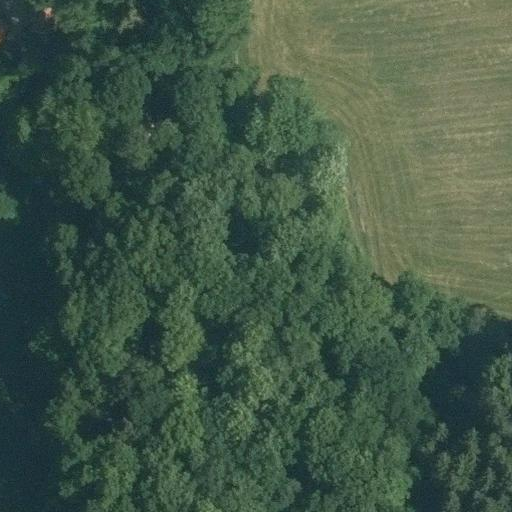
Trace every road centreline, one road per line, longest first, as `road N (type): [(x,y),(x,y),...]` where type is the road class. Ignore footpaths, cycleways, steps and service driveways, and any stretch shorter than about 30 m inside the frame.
road 1 (track): [(176,511),(152,178)]
road 2 (track): [(268,258),(511,429)]
road 3 (track): [(152,178),(140,0)]
road 4 (track): [(152,178),(268,258)]
